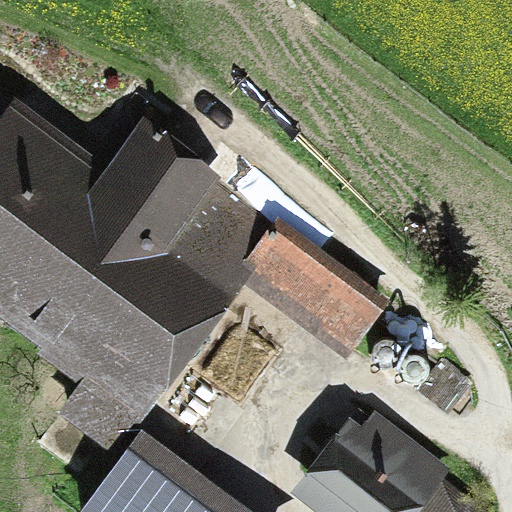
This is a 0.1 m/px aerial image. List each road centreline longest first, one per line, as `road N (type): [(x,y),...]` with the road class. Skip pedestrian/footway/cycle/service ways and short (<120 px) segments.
road 1 (unclassified): [(511,468),(499,413),(467,345),(232,119)]
road 2 (track): [(508,444),(361,387),(322,384),(295,403),(261,458),(270,487),(294,511)]
